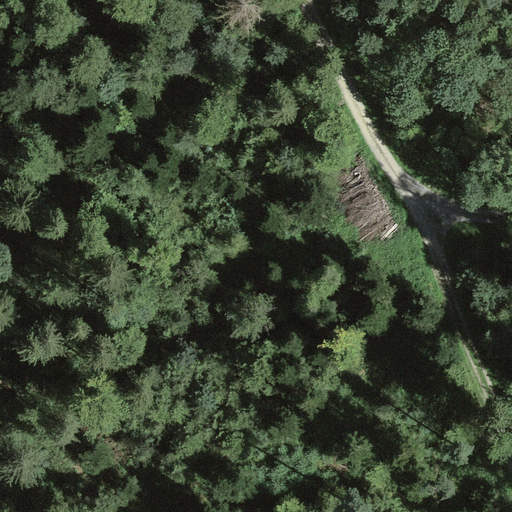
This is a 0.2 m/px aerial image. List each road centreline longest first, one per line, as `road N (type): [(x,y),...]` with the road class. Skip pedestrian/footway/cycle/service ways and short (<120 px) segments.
road 1 (track): [(426,225),(297,0)]
road 2 (track): [(426,225),(481,391),(511,453)]
